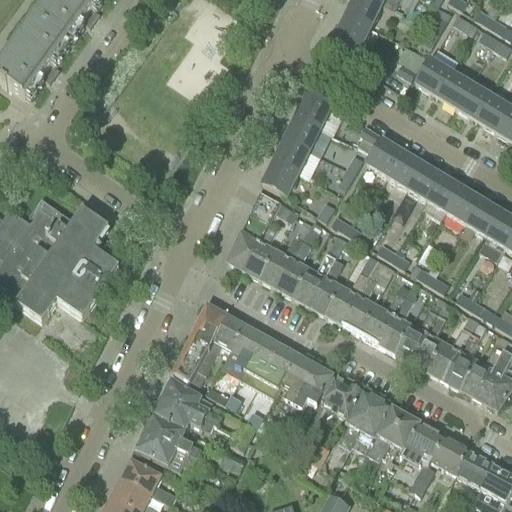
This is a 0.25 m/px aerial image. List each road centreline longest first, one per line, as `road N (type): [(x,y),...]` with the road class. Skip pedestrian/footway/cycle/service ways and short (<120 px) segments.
road 1 (unclassified): [(163,278),(511,454)]
road 2 (unclassified): [(511,195),(277,50)]
road 3 (unclassified): [(56,511),(163,278)]
road 4 (unclassified): [(186,231),(277,50)]
road 5 (unclassified): [(186,231),(46,134)]
road 6 (unclassified): [(46,134),(144,0)]
